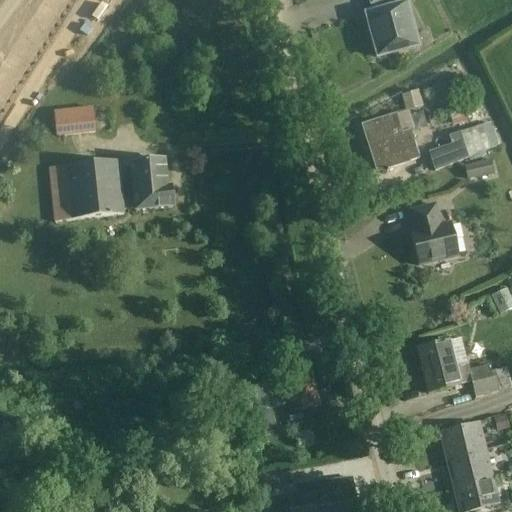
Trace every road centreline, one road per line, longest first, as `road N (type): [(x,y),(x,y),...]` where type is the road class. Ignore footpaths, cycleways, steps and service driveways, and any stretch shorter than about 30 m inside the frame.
road 1 (unclassified): [(396,511),(269,0)]
road 2 (unknown): [(302,134),(59,145)]
